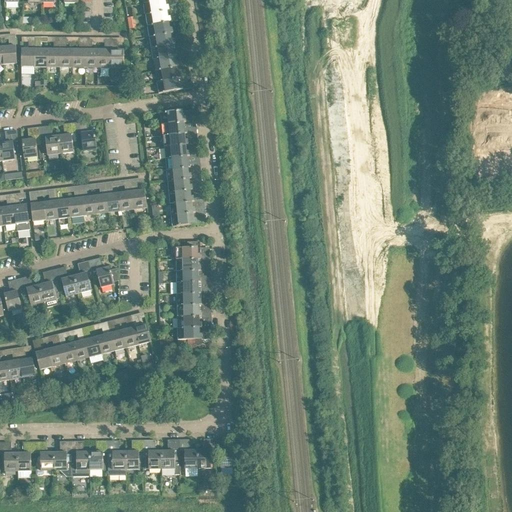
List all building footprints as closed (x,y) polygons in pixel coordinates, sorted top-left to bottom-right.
[(165,1),(165,0),(143,4),(145,15),(167,12),(179,10),(178,5),(166,7),(165,1)] [(169,23),(181,21),(180,16),(168,18),(167,12),(145,15),(147,26),(169,23)] [(183,32),(182,28),(170,30),(169,23),(147,26),(149,38),(171,34),(183,32)] [(173,45),(185,43),(184,39),(172,41),(171,34),(149,38),(151,49),(173,45)] [(17,65),(15,39),(13,39),(13,37),(8,37),(9,47),(3,48),(4,66),(17,65)] [(22,50),(21,68),(22,73),(34,73),(34,68),(35,40),(29,40),(29,43),(28,50),(22,50)] [(47,50),(41,50),(41,40),(35,40),(34,68),(47,68),(47,50)] [(54,40),(54,50),(47,50),(47,68),(60,68),(60,40),(54,40)] [(73,50),(66,50),(66,40),(60,40),(60,68),(73,68),(73,50)] [(79,40),(79,50),(73,50),(73,68),(85,68),(86,40),(79,40)] [(98,50),(92,50),(92,40),(86,40),(85,68),(98,68),(98,50)] [(105,40),(104,50),(98,50),(98,68),(111,69),(111,40),(105,40)] [(124,69),(124,51),(117,51),(117,40),(111,40),(111,69),(124,69)] [(187,55),(186,50),(174,52),(173,45),(151,49),(153,60),(175,56),(175,57),(187,55)] [(175,57),(175,56),(153,60),(155,71),(176,68),(177,68),(188,66),(188,61),(176,63),(175,57)] [(177,68),(176,68),(155,71),(157,83),(178,79),(190,77),(190,72),(178,74),(177,68)] [(190,89),(190,88),(192,88),(191,84),(180,86),(178,79),(157,83),(159,94),(190,89)] [(184,123),(196,122),(195,117),(183,118),(183,111),(161,113),(162,125),(184,123)] [(86,122),(75,123),(76,135),(81,134),(83,152),(97,150),(95,132),(88,133),(86,122)] [(77,142),(76,135),(75,123),(63,125),(65,136),(58,137),(61,154),(74,153),(72,142),(77,142)] [(197,133),(196,129),(184,130),(184,123),(162,125),(163,137),(185,134),(197,133)] [(51,126),(39,128),(41,139),(41,146),(42,154),(47,154),(48,156),(61,154),(58,137),(52,137),(51,126)] [(41,146),(41,139),(39,128),(28,129),(29,140),(22,141),(24,159),(38,157),(36,146),(41,146)] [(5,132),(6,143),(0,143),(0,144),(2,162),(15,160),(13,142),(18,142),(17,131),(5,132)] [(186,146),(198,145),(197,140),(186,141),(185,134),(163,137),(164,148),(186,146)] [(199,156),(199,151),(187,152),(186,146),(164,148),(165,159),(187,157),(199,156)] [(501,150),(490,153),(500,191),(511,187),(511,169),(508,170),(501,150)] [(188,164),(187,157),(165,159),(166,170),(188,168),(200,167),(200,163),(188,164)] [(189,175),(188,168),(166,170),(168,182),(189,180),(201,179),(201,174),(189,175)] [(190,186),(189,180),(168,182),(169,193),(191,191),(203,190),(202,185),(190,186)] [(124,183),(125,193),(119,194),(122,212),(134,210),(131,182),(124,183)] [(147,209),(145,191),(138,192),(137,182),(131,182),(134,210),(147,209)] [(113,195),(112,185),(106,186),(109,213),(122,212),(119,194),(113,195)] [(99,186),(100,196),(94,197),(96,215),(109,213),(106,186),(99,186)] [(88,198),(86,188),(80,189),(84,216),(96,215),(94,197),(88,198)] [(74,190),(75,199),(69,200),(71,218),(84,216),(80,189),(74,190)] [(63,201),(61,191),(55,192),(58,220),(71,218),(69,200),(63,201)] [(191,198),(191,191),(169,193),(170,204),(192,202),(192,203),(204,201),(203,197),(191,198)] [(49,193),(49,195),(50,203),(43,203),(46,221),(58,220),(55,192),(52,192),(52,193),(49,193)] [(38,204),(36,194),(29,195),(33,223),(46,221),(43,203),(38,204)] [(19,196),(13,197),(16,225),(17,232),(30,230),(29,223),(27,205),(20,206),(19,199),(19,196)] [(6,198),(7,201),(8,208),(2,209),(4,226),(16,225),(13,197),(6,198)] [(205,213),(204,208),(192,209),(192,203),(192,202),(170,204),(171,216),(193,214),(205,213)] [(206,224),(206,219),(194,220),(193,214),(171,216),(172,227),(206,224)] [(198,249),(200,249),(200,242),(187,243),(187,249),(176,249),(176,260),(198,260),(210,260),(210,255),(198,255),(198,249)] [(100,258),(89,261),(92,272),(94,280),(98,279),(101,288),(114,285),(113,283),(110,270),(110,268),(103,269),(100,258)] [(198,267),(198,260),(176,260),(176,272),(198,271),(198,272),(210,271),(210,267),(198,267)] [(92,272),(89,261),(77,264),(80,275),(74,277),(79,294),(91,291),(87,274),(92,272)] [(57,282),(62,280),(66,297),(79,294),(74,277),(68,278),(65,268),(54,270),(57,282)] [(54,270),(43,273),(45,284),(39,286),(44,303),(61,299),(57,282),(54,270)] [(198,278),(198,272),(198,271),(176,272),(177,283),(199,283),(211,283),(210,278),(198,278)] [(39,286),(33,287),(31,277),(19,280),(22,291),(27,289),(31,306),(44,303),(39,286)] [(8,282),(11,293),(4,295),(8,312),(22,309),(22,310),(27,309),(25,302),(20,303),(17,292),(22,291),(19,280),(8,282)] [(199,294),(211,294),(211,289),(199,290),(199,283),(177,283),(177,295),(199,294)] [(199,294),(177,295),(177,306),(199,305),(199,306),(211,305),(211,301),(199,301),(199,294)] [(199,306),(199,305),(177,306),(177,317),(199,317),(211,317),(211,312),(199,312),(199,306)] [(139,345),(151,342),(147,325),(140,326),(138,317),(132,318),(139,345)] [(199,317),(177,317),(178,329),(200,328),(200,329),(212,328),(211,324),(199,324),(199,317)] [(125,320),(126,323),(128,330),(122,331),(127,349),(139,345),(132,318),(125,320)] [(116,333),(114,326),(113,323),(107,325),(114,352),(127,349),(122,331),(116,333)] [(101,326),(102,329),(104,336),(97,337),(102,355),(114,352),(107,325),(101,326)] [(200,328),(178,329),(178,340),(188,340),(188,344),(195,344),(195,340),(212,340),(212,339),(212,335),(200,335),(200,329),(200,328)] [(91,339),(89,333),(89,329),(83,331),(90,358),(102,355),(97,337),(91,339)] [(76,333),(77,335),(79,342),(73,344),(77,361),(90,358),(83,331),(76,333)] [(67,345),(65,338),(64,336),(58,337),(65,364),(77,361),(73,344),(67,345)] [(52,339),(53,342),(54,348),(48,350),(52,368),(65,364),(58,337),(52,339)] [(160,340),(160,348),(171,348),(171,340),(160,340)] [(36,343),(36,344),(33,344),(40,371),(52,368),(48,350),(42,352),(40,342),(36,343)] [(26,360),(25,353),(24,350),(19,351),(23,378),(36,376),(33,359),(26,360)] [(12,352),(13,355),(14,362),(8,363),(10,380),(23,378),(19,351),(12,352)] [(1,364),(0,357),(0,356),(0,382),(10,380),(8,363),(1,364)] [(180,452),(180,440),(168,440),(168,452),(162,452),(162,470),(175,469),(175,476),(180,475),(180,452)] [(191,451),(191,440),(180,440),(180,452),(185,452),(185,469),(198,469),(198,451),(191,451)] [(204,451),(198,451),(198,469),(211,469),(211,451),(216,451),(215,440),(204,440),(204,451)] [(215,440),(216,451),(220,451),(221,469),(234,468),(234,450),(227,451),(227,440),(215,440)] [(96,453),(90,453),(90,471),(103,470),(103,453),(108,453),(107,441),(96,442),(96,453)] [(107,441),(108,453),(108,477),(126,476),(126,470),(126,452),(119,452),(119,441),(107,441)] [(143,441),(132,441),(132,452),(126,452),(126,470),(139,470),(139,452),(144,452),(143,441)] [(155,452),(155,441),(143,441),(144,452),(144,469),(145,469),(145,470),(162,470),(162,452),(155,452)] [(47,453),(47,442),(36,443),(36,454),(40,454),(37,461),(36,461),(36,476),(41,476),(43,476),(44,475),(44,473),(44,471),(54,471),(54,453),(47,453)] [(72,453),(72,442),(60,442),(60,453),(54,453),(54,471),(60,471),(67,478),(72,478),(72,468),(72,453)] [(83,453),(83,442),(72,442),(72,453),(77,453),(77,468),(72,468),(72,478),(90,477),(90,471),(90,453),(83,453)] [(11,454),(11,443),(0,443),(0,454),(4,454),(5,472),(18,472),(18,478),(18,454),(11,454)] [(24,454),(18,454),(18,478),(31,478),(31,454),(36,454),(36,443),(24,443),(24,454)]
